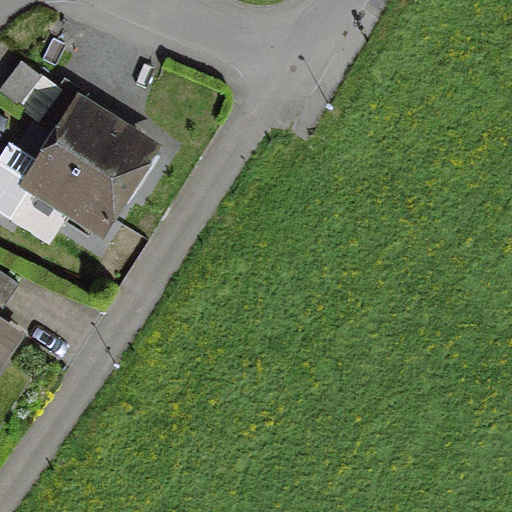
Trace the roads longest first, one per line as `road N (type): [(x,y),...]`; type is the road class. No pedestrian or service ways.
road 1 (residential): [(289,67),(0,510)]
road 2 (residential): [(289,67),(122,0)]
